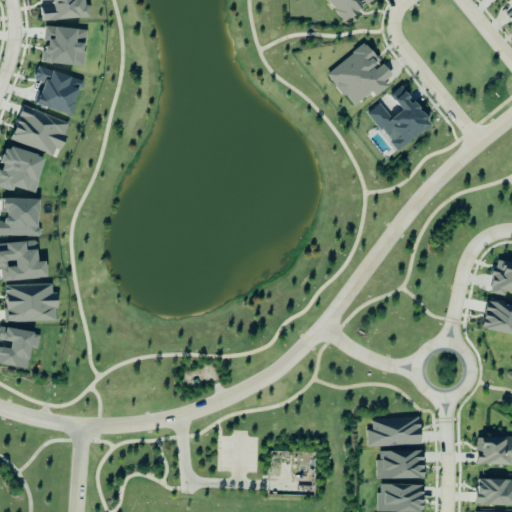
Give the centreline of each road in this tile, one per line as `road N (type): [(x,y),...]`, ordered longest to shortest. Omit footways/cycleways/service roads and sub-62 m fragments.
road 1 (tertiary): [(511,113),(410,207),(322,328),(280,368),(187,414),(81,426)]
road 2 (residential): [(460,0),(399,3),(391,29),(477,142)]
road 3 (residential): [(438,343),(415,369),(422,390),(442,399),(461,392),(470,365),(459,348),(438,343)]
road 4 (residential): [(487,234),(463,263),(450,344)]
